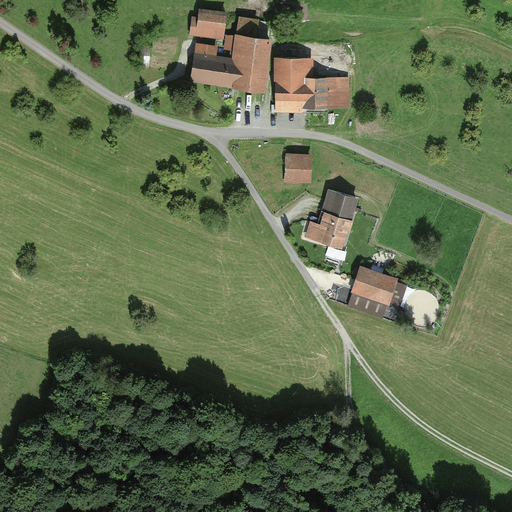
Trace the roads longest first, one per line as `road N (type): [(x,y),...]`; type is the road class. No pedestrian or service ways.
road 1 (residential): [(0,16),(142,111),(209,131),(332,137),(511,216)]
road 2 (track): [(209,131),(369,373),(440,436),(511,475)]
road 3 (track): [(16,470),(93,469),(213,450),(297,418),(350,409)]
road 4 (track): [(341,330),(360,437),(431,511)]
